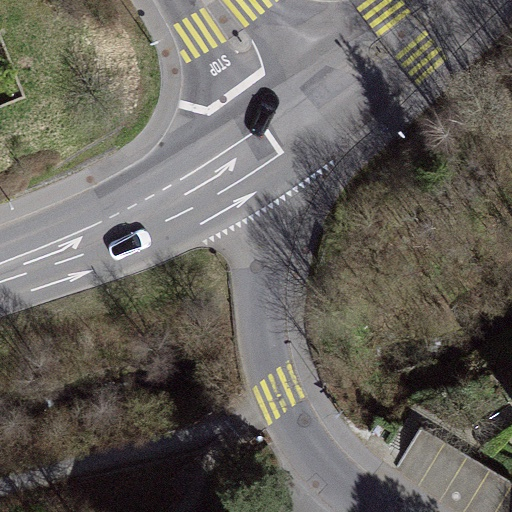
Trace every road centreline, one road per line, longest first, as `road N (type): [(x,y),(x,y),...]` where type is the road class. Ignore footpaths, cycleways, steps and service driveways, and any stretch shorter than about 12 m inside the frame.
road 1 (tertiary): [(377,511),(314,456),(275,395),(259,302),(259,146)]
road 2 (secondary): [(259,146),(141,219),(0,272)]
road 3 (secondary): [(456,0),(308,115)]
road 4 (tertiary): [(209,0),(308,115)]
